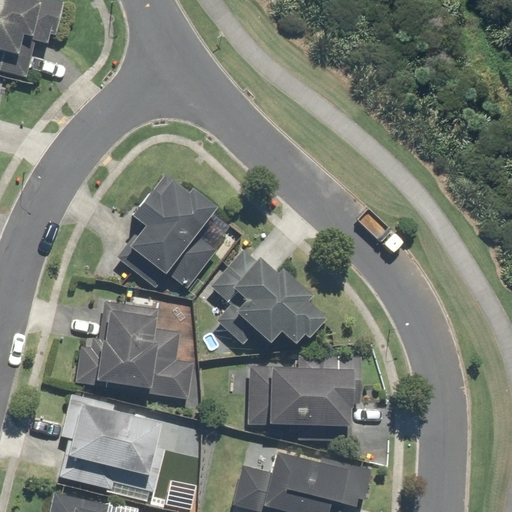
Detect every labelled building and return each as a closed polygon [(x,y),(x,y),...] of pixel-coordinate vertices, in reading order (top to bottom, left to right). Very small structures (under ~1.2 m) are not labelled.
[(0,0),(0,70),(27,77),(36,41),(48,44),(50,35),(56,36),(65,1),(60,0),(0,0)] [(139,254),(184,291),(217,251),(195,233),(217,206),(192,186),(188,190),(166,173),(154,188),(151,186),(130,212),(143,223),(144,223),(117,256),(130,266),(139,254)] [(255,332),(267,343),(279,330),(294,343),(303,333),(306,336),(325,316),(306,299),(311,293),(281,266),(276,271),(257,255),(254,258),(243,249),(209,287),(229,305),(215,320),(243,345),(255,332)] [(99,338),(82,335),(74,382),(188,399),(194,361),(176,358),(180,330),(155,326),(158,307),(105,299),(99,338)] [(296,366),(248,365),(246,424),(297,425),(297,441),(351,442),(352,403),(360,403),(361,356),(297,354),(296,366)] [(114,403),(71,393),(60,436),(69,438),(59,477),(110,489),(115,467),(148,474),(144,490),(153,493),(164,446),(155,443),(161,420),(113,409),(114,403)] [(341,511),(344,503),(355,505),(357,497),(364,499),(371,467),(319,455),(318,460),(273,450),(268,470),(242,464),(232,506),(259,511),(341,511)] [(109,511),(111,506),(54,493),(49,511),(109,511)]
